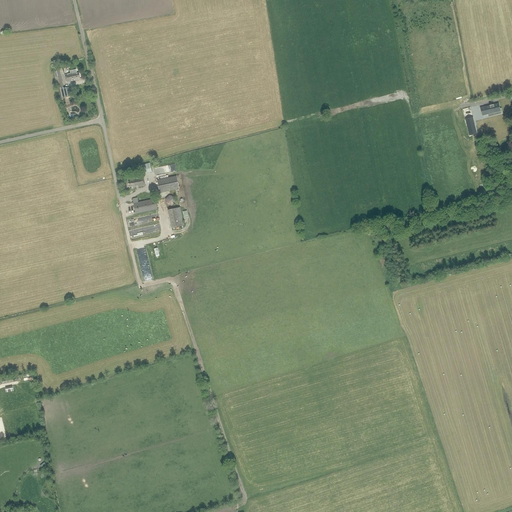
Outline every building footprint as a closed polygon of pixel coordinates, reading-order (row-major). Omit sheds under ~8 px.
[(71,74),(65,75),(66,82),(72,81),(72,80),(74,80),(74,81),(75,81),(74,79),(80,78),(79,73),(77,73),(76,70),(70,71),(71,74)] [(71,96),(69,87),(63,88),(59,71),(54,72),(60,99),(71,96)] [(499,103),(480,108),(482,116),(501,112),(499,103)] [(489,114),(490,122),(504,121),(504,114),(489,114)] [(477,134),(473,117),(465,119),(469,136),(477,134)] [(492,133),(491,125),(487,126),(486,121),(479,122),(480,128),(483,128),(484,134),(492,133)] [(149,163),(143,165),(145,174),(152,172),(149,163)] [(142,165),(137,166),(139,175),(145,174),(142,165)] [(179,189),(176,176),(157,180),(160,193),(179,189)] [(133,188),(145,185),(143,178),(134,180),(134,178),(130,179),(131,181),(129,182),(130,186),(133,186),(133,188)] [(175,196),(166,196),(167,205),(176,204),(175,196)] [(132,199),(136,214),(158,209),(155,199),(138,203),(137,198),(132,199)] [(184,226),(180,207),(168,210),(171,228),(184,226)]
